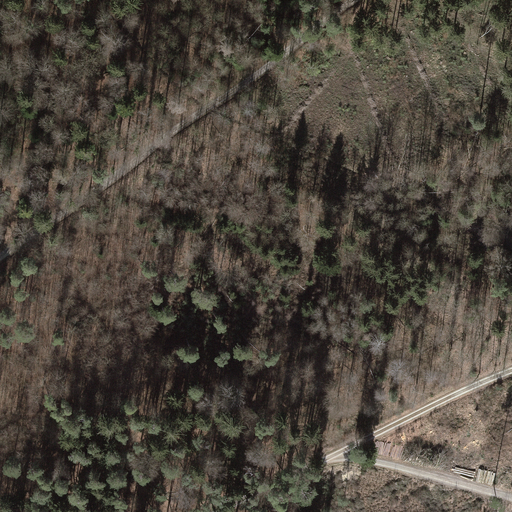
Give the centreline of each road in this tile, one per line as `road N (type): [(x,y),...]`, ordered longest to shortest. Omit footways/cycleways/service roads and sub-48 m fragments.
road 1 (track): [(0,258),(353,0)]
road 2 (track): [(511,371),(216,511)]
road 3 (track): [(511,498),(338,453)]
